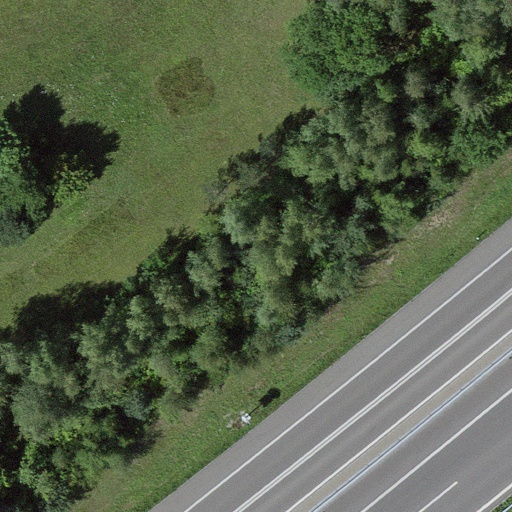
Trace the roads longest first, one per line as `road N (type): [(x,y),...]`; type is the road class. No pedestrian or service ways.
road 1 (motorway): [(511,301),(242,511)]
road 2 (motorway): [(511,436),(419,511)]
